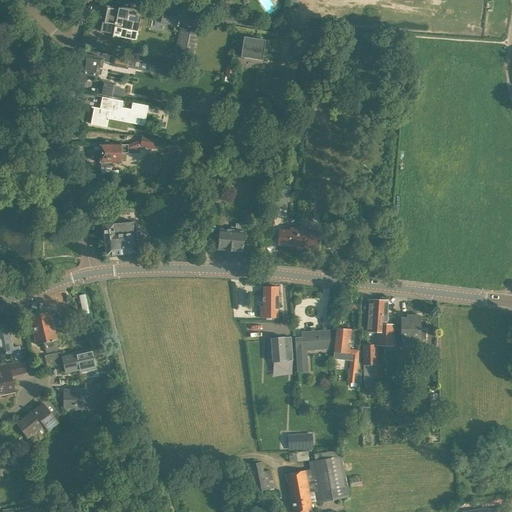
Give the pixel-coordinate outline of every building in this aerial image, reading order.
[(120,10),(107,8),(104,23),(114,25),(113,30),(120,31),(121,28),(132,31),(135,16),(127,14),(128,10),(120,9),(120,10)] [(189,31),(180,29),(175,52),(185,54),(189,31)] [(244,37),(240,57),(262,61),(265,41),(244,37)] [(80,73),(79,77),(80,79),(86,80),(89,79),(89,75),(97,77),(99,68),(101,68),(103,62),(111,64),(111,66),(127,69),(129,59),(86,50),(85,55),(82,54),(80,64),(81,64),(79,73),(80,73)] [(224,76),(224,80),(230,81),(230,77),(232,77),(234,66),(226,65),(224,76)] [(295,71),(283,68),(278,93),(290,95),(295,71)] [(122,99),(124,89),(114,87),(115,83),(102,81),(99,95),(122,99)] [(128,123),(143,125),(146,106),(132,103),(131,110),(121,108),(123,101),(102,97),(100,109),(94,107),(90,124),(91,124),(91,122),(107,125),(108,120),(108,119),(108,117),(129,121),(128,123)] [(218,115),(220,103),(221,101),(210,98),(207,113),(218,115)] [(140,146),(155,148),(156,138),(142,136),(140,146)] [(98,155),(98,159),(100,161),(100,162),(101,162),(101,168),(108,168),(108,162),(120,162),(125,162),(125,153),(127,153),(127,154),(140,154),(140,148),(137,141),(127,145),(100,144),(100,153),(98,155)] [(209,202),(219,203),(221,178),(212,177),(209,202)] [(318,181),(316,200),(330,201),(331,183),(318,181)] [(270,215),(286,217),(289,190),(273,188),(270,215)] [(128,205),(114,206),(115,214),(129,213),(128,205)] [(103,236),(101,238),(102,242),(104,243),(105,255),(105,256),(106,256),(134,253),(134,254),(135,253),(135,252),(135,251),(141,251),(140,240),(134,241),(132,222),(102,225),(103,227),(101,229),(101,233),(103,234),(103,236)] [(218,249),(242,251),(243,240),(244,224),(235,223),(235,227),(230,227),(230,230),(220,229),(219,238),(218,249)] [(277,244),(296,246),(297,230),(290,229),(289,231),(279,230),(277,244)] [(297,230),(296,246),(315,248),(316,234),(305,233),(305,230),(297,230)] [(259,318),(277,318),(277,287),(262,287),(262,306),(260,306),(259,318)] [(376,345),(376,332),(377,318),(378,318),(379,301),(368,300),(367,321),(366,331),(367,331),(367,343),(361,343),(361,345),(362,345),(363,365),(363,384),(376,384),(376,365),(376,345)] [(376,332),(376,345),(395,346),(394,339),(390,334),(390,324),(386,324),(386,322),(388,321),(388,317),(387,316),(386,316),(387,301),(379,301),(378,318),(377,318),(376,332)] [(50,312),(29,317),(35,344),(43,343),(44,349),(45,349),(46,353),(58,350),(56,340),(52,322),(57,322),(55,312),(50,313),(50,312)] [(390,324),(390,334),(394,339),(395,346),(396,346),(396,350),(401,350),(401,344),(419,344),(419,340),(425,340),(425,330),(420,330),(420,328),(419,328),(420,315),(411,315),(411,318),(401,318),(400,333),(392,333),(393,324),(390,324)] [(0,354),(11,353),(12,361),(22,359),(19,346),(12,348),(7,323),(0,324),(0,354)] [(334,348),(333,359),(350,360),(349,372),(354,373),(353,383),(361,383),(360,373),(360,352),(358,352),(358,350),(346,349),(347,342),(352,342),(354,330),(336,328),(336,330),(334,348)] [(302,339),(295,340),(298,372),(308,371),(306,350),(334,348),(336,330),(302,332),(302,339)] [(293,360),(291,337),(284,338),(284,337),(279,337),(277,337),(270,338),(271,356),(277,356),(277,361),(286,361),(286,360),(293,360)] [(62,358),(65,372),(79,369),(80,372),(95,369),(91,351),(62,358)] [(59,364),(57,353),(44,356),(47,367),(59,364)] [(41,358),(34,360),(37,372),(44,370),(41,358)] [(0,371),(0,394),(14,392),(10,376),(24,374),(21,361),(0,365),(0,370),(0,372),(0,371)] [(64,405),(74,405),(74,409),(94,408),(93,390),(95,390),(95,383),(84,383),(84,390),(63,390),(64,405)] [(437,413),(436,393),(429,393),(429,413),(437,413)] [(310,402),(300,403),(300,416),(310,416),(310,402)] [(17,424),(27,437),(44,425),(48,430),(57,423),(42,404),(17,424)] [(370,409),(361,409),(361,422),(370,422),(370,409)] [(311,433),(287,434),(288,450),(312,449),(311,433)] [(305,470),(285,474),(291,511),(303,511),(312,510),(309,494),(314,493),(316,503),(349,497),(340,450),(313,455),(314,461),(308,462),(312,481),(307,482),(305,470)] [(303,452),(289,453),(289,462),(309,461),(308,451),(303,452)] [(261,462),(249,464),(255,497),(274,493),(270,470),(263,472),(261,462)] [(350,479),(350,487),(362,486),(361,477),(350,479)]
